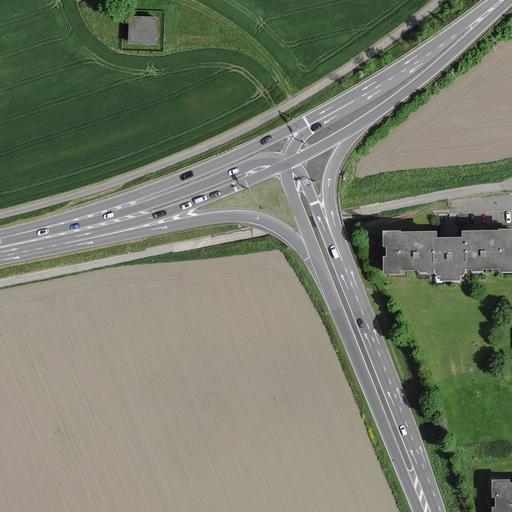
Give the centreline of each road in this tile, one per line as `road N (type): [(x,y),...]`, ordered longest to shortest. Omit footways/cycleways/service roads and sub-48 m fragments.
road 1 (track): [(441,0),(290,105),(223,140),(145,173),(0,215)]
road 2 (primary): [(418,61),(175,180),(0,241)]
road 3 (primary): [(0,254),(227,216),(273,224),(314,257)]
road 4 (primary): [(0,250),(173,210),(286,161)]
road 5 (primary): [(286,161),(257,160),(163,200),(0,245)]
road 6 (primary): [(435,511),(334,241)]
road 7 (primary): [(314,257),(422,511)]
road 8 (primary): [(360,124),(424,76),(492,8)]
road 9 (primary): [(418,61),(301,137),(286,161)]
road 10 (residential): [(511,186),(346,215)]
road 11 (primary): [(334,241),(328,177),(360,124)]
